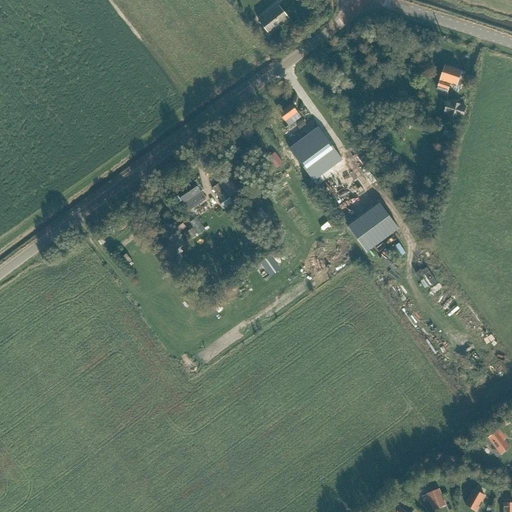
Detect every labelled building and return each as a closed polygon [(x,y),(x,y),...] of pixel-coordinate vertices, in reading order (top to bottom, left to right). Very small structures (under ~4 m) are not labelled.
[(269,34),(288,19),(288,18),(279,7),(260,22),(269,34)] [(440,80),(438,87),(448,90),(450,83),(456,85),(460,86),(462,80),(465,71),(445,65),(440,80)] [(446,100),(443,113),(446,113),(445,118),(457,121),(459,117),(461,118),(465,105),(446,100)] [(279,113),(288,125),(300,116),(290,104),(279,113)] [(341,115),(337,118),(340,121),(339,122),(351,137),(356,134),(341,115)] [(303,120),(297,124),(300,129),(306,124),(303,120)] [(317,126),(288,148),(313,180),(341,158),(317,126)] [(275,153),(268,158),(277,168),(283,163),(275,153)] [(230,175),(212,188),(223,202),(221,204),(221,206),(223,209),(225,209),(234,202),(230,197),(232,196),(236,201),(243,195),(239,191),(241,189),(230,175)] [(192,181),(176,192),(183,202),(188,210),(205,198),(200,190),(199,191),(192,181)] [(251,213),(259,208),(253,199),(245,204),(251,213)] [(375,199),(342,222),(361,248),(394,225),(375,199)] [(181,237),(166,247),(171,254),(188,242),(185,239),(183,240),(181,237)] [(271,255),(260,262),(271,277),(281,269),(271,255)] [(243,273),(227,284),(231,290),(248,279),(243,273)] [(511,422),(507,417),(502,420),(506,425),(511,422)] [(499,429),(488,437),(492,443),(491,444),(489,446),(493,451),(495,449),(496,449),(501,454),(510,447),(502,436),(503,434),(499,429)] [(439,489),(427,493),(434,509),(445,504),(439,489)] [(474,489),(465,504),(476,510),(485,495),(474,489)] [(511,511),(511,502),(504,503),(503,511),(511,511)]
